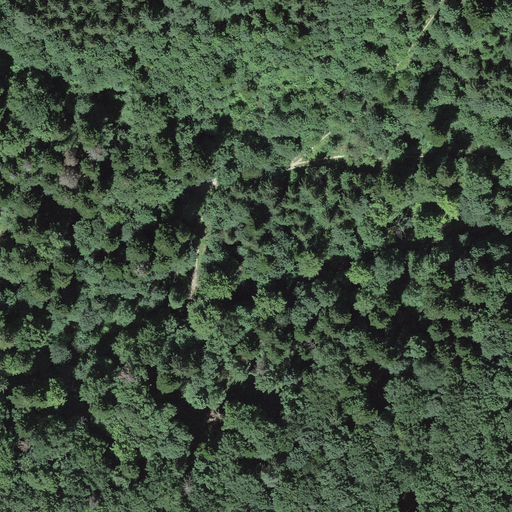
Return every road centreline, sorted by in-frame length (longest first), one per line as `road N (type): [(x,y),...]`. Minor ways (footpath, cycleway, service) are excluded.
road 1 (track): [(0,337),(189,308),(511,222)]
road 2 (track): [(460,0),(295,164)]
road 3 (track): [(511,150),(295,164)]
road 4 (track): [(199,183),(106,199),(0,233)]
road 5 (track): [(0,378),(189,308)]
road 6 (track): [(199,183),(189,308)]
